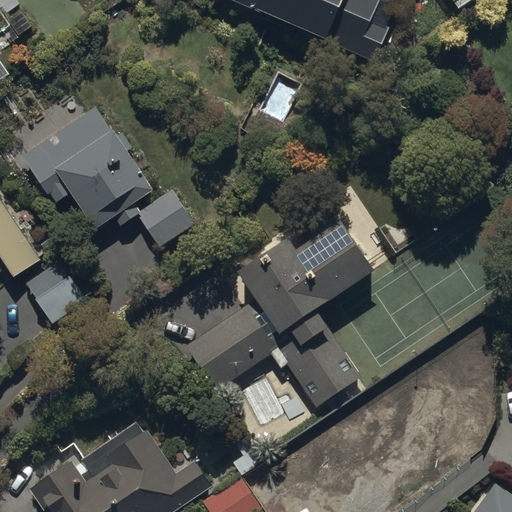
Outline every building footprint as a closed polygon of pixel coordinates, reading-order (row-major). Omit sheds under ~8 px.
[(90,17),(77,0),(0,0),(0,7),(7,17),(22,6),(51,45),(90,17)] [(241,0),(265,10),(264,14),(330,42),(332,37),(378,56),(390,27),(370,19),(378,0),(241,0)] [(0,66),(0,84),(9,78),(0,66)] [(276,72),(256,111),(282,124),(301,85),(276,72)] [(118,220),(136,208),(158,239),(192,215),(168,180),(137,201),(134,197),(152,184),(126,146),(132,142),(121,126),(114,131),(92,100),(22,149),(55,197),(69,187),(95,225),(113,213),(118,220)] [(41,251),(0,190),(0,269),(2,272),(9,266),(13,271),(41,251)] [(238,268),(253,290),(184,336),(215,384),(272,346),(281,359),(287,355),(317,400),(362,370),(319,306),(375,268),(340,216),(296,246),(289,235),(238,268)] [(61,259),(28,281),(54,320),(87,298),(61,259)] [(397,511),(435,487),(452,395),(450,395),(452,386),(426,381),(424,390),(406,386),(398,428),(393,427),(391,440),(396,441),(392,463),(312,448),(304,494),(397,511)] [(171,466),(141,421),(137,423),(132,416),(78,452),(84,462),(77,467),(68,454),(24,483),(43,511),(156,511),(207,478),(191,453),(171,466)] [(244,459),(233,467),(240,478),(265,461),(251,440),(237,449),(244,459)] [(291,451),(203,505),(207,511),(282,511),(303,499),(297,490),(302,487),(303,469),(291,451)] [(511,511),(511,501),(502,494),(506,489),(493,479),(467,511),(511,511)]
